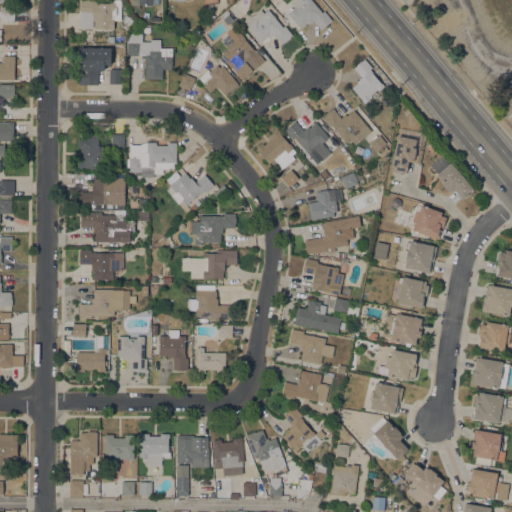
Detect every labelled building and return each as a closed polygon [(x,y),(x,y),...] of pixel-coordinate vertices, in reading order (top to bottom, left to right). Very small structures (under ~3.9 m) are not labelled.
[(121,20),(114,20),(114,29),(110,29),(110,28),(94,28),(94,20),(92,20),(92,14),(80,14),(80,0),(92,0),(92,2),(95,2),(109,2),(114,2),(121,2),(121,20)] [(287,13),(296,6),(293,5),(291,2),(293,0),(312,0),(322,12),(324,10),(332,20),(321,29),(313,20),(308,24),(307,22),(306,23),(306,24),(302,27),(300,28),(287,13)] [(0,6),(14,6),(14,21),(0,21),(0,29),(1,29),(1,41),(0,40),(0,6)] [(264,12),(268,9),(283,27),(285,25),(292,34),(290,37),(284,42),(284,41),(281,43),(274,34),(269,37),(268,36),(261,41),(244,20),(246,18),(248,16),(250,15),(252,15),(255,14),(257,12),(260,10),(261,9),(264,12)] [(133,19),(130,24),(123,21),(126,15),(133,19)] [(245,38),(254,50),(255,49),(264,60),(253,70),(253,69),(252,69),(253,70),(242,79),(234,71),(235,70),(230,64),(232,63),(225,54),(224,55),(222,52),(227,47),(222,42),(229,36),(226,32),(234,25),(242,34),(245,38)] [(145,55),(127,55),(127,41),(131,33),(137,33),(137,27),(144,27),(143,33),(142,33),(142,41),(150,41),(150,39),(160,39),(160,47),(172,47),(172,66),(171,66),(171,69),(162,69),(162,78),(145,78),(145,55)] [(111,47),(111,64),(104,64),(104,70),(98,70),(98,84),(79,84),(78,47),(111,47)] [(0,61),(2,62),(2,55),(15,55),(14,79),(0,79),(0,61)] [(371,95),(372,96),(364,103),(361,100),(362,99),(352,87),(357,82),(356,81),(362,77),(353,68),(364,58),(372,67),(370,69),(373,72),(372,73),(381,83),(382,82),(384,86),(379,91),(377,89),(371,95)] [(239,84),(231,91),(230,90),(225,95),(218,87),(217,89),(215,87),(210,91),(203,84),(203,83),(198,77),(208,69),(209,71),(217,64),(220,67),(222,65),(239,84)] [(109,69),(122,69),(122,83),(109,83),(109,69)] [(184,72),(195,77),(189,90),(178,85),(184,72)] [(0,83),(14,84),(14,97),(0,97),(0,83)] [(332,125),(330,126),(322,117),(325,115),(324,114),(330,109),(330,110),(333,108),(341,117),(345,113),(346,115),(353,109),(371,130),(355,144),(351,138),(346,142),(332,125)] [(285,129),(295,120),(304,129),(308,125),(309,127),(315,121),(329,136),(322,142),(331,152),(317,164),(294,137),(292,138),(285,129)] [(0,121),(13,121),(13,140),(0,140),(0,144),(4,144),(4,156),(0,156),(0,121)] [(272,137),(271,136),(278,129),(281,132),(280,133),(289,143),(289,142),(293,147),(293,148),(296,151),(292,155),(295,158),(282,169),(274,159),(269,163),(259,152),(255,149),(263,143),(264,144),(272,137)] [(112,133),(124,133),(124,147),(112,147),(112,133)] [(379,134),(386,142),(384,144),(388,149),(381,155),(377,151),(376,151),(369,143),(379,134)] [(77,168),(77,158),(80,158),(80,146),(77,146),(77,138),(86,138),(86,135),(97,135),(97,138),(98,138),(98,144),(106,144),(106,160),(110,160),(110,166),(99,166),(99,169),(86,169),(86,168),(77,168)] [(414,158),(413,158),(412,161),(408,161),(408,162),(407,171),(406,171),(405,173),(391,171),(394,156),(393,156),(394,151),(397,135),(416,138),(414,147),(416,147),(416,148),(414,158)] [(190,154),(184,147),(192,139),(198,146),(190,154)] [(129,157),(130,157),(130,144),(139,144),(147,142),(156,142),(156,145),(167,145),(167,142),(176,142),(176,168),(168,168),(163,168),(163,173),(153,173),(153,167),(148,167),(148,166),(141,166),(141,171),(129,171),(129,157)] [(443,154),(474,191),(466,198),(465,197),(463,199),(454,189),(451,193),(448,189),(447,190),(441,182),(442,182),(436,175),(438,173),(430,164),(443,154)] [(324,178),(319,171),(325,168),(330,175),(324,178)] [(289,187),(280,177),(290,169),(299,178),(297,180),(300,182),(292,190),(289,187)] [(353,171),(353,173),(360,170),(363,178),(357,181),(357,183),(345,188),(340,176),(353,171)] [(190,177),(191,177),(195,181),(204,173),(214,185),(205,192),(203,190),(189,202),(190,202),(186,205),(182,200),(178,203),(171,195),(175,191),(169,184),(172,181),(173,182),(185,172),(190,177)] [(124,210),(91,209),(91,206),(80,206),(80,191),(92,192),(92,185),(93,185),(94,177),(125,177),(124,210)] [(0,179),(14,179),(14,194),(0,194),(0,179)] [(222,184),(226,188),(216,197),(212,192),(222,184)] [(342,199),(335,200),(337,211),(333,211),(334,215),(310,219),(307,202),(317,200),(316,192),(318,191),(318,190),(328,189),(328,190),(333,189),(333,190),(341,189),(342,199)] [(0,198),(11,199),(11,213),(0,212),(0,198)] [(147,198),(147,207),(138,207),(139,198),(147,198)] [(412,229),(415,221),(412,220),(415,210),(416,211),(419,204),(421,205),(421,204),(442,211),(441,215),(446,217),(443,226),(442,226),(438,237),(436,237),(436,238),(412,229)] [(81,226),(81,211),(102,211),(102,214),(115,214),(115,213),(125,213),(125,220),(126,220),(126,231),(132,231),(132,240),(130,240),(130,241),(95,240),(95,239),(94,239),(94,234),(95,234),(95,232),(93,232),(93,226),(81,226)] [(191,220),(200,221),(200,215),(223,215),(223,213),(235,213),(235,217),(236,217),(236,222),(235,222),(235,227),(223,227),(222,233),(220,233),(220,242),(201,242),(201,244),(194,244),(194,237),(196,237),(196,233),(191,233),(191,232),(191,220)] [(324,236),(321,222),(323,222),(323,221),(358,215),(360,226),(352,227),(354,237),(347,239),(348,244),(334,247),(335,250),(326,252),(326,250),(308,254),(307,253),(306,253),(304,240),(324,236)] [(0,236),(12,236),(12,250),(1,250),(1,254),(1,263),(0,263),(0,236)] [(405,267),(406,261),(405,261),(407,250),(405,249),(407,242),(409,242),(409,241),(436,246),(431,271),(429,271),(405,267)] [(79,248),(91,248),(90,247),(100,248),(100,252),(123,252),(123,269),(118,269),(118,270),(115,270),(115,277),(113,277),(113,279),(93,279),(93,277),(93,276),(92,276),(92,271),(93,271),(93,270),(90,270),(90,263),(79,263),(79,248)] [(190,277),(190,270),(181,270),(181,257),(186,257),(186,256),(189,256),(189,257),(203,257),(203,252),(217,251),(217,249),(236,249),(236,264),(224,264),(224,270),(223,270),(223,277),(190,277)] [(511,250),(511,251),(511,277),(497,275),(498,268),(499,262),(498,262),(499,252),(502,252),(503,249),(511,250)] [(318,260),(317,262),(320,263),(334,266),(335,266),(338,266),(337,272),(343,273),(339,294),(329,292),(330,291),(315,288),(315,289),(310,288),(313,274),(303,272),(306,257),(318,260)] [(397,302),(399,294),(396,294),(399,277),(402,277),(402,276),(426,280),(425,284),(428,285),(423,307),(397,302)] [(0,282),(1,282),(1,288),(0,288),(0,289),(1,289),(1,291),(11,291),(11,294),(12,294),(12,298),(11,298),(11,299),(12,299),(12,305),(0,305),(0,282)] [(188,298),(195,298),(195,289),(196,289),(196,284),(214,285),(214,289),(216,289),(216,298),(217,298),(217,304),(230,304),(230,319),(208,319),(208,316),(195,316),(195,310),(188,310),(188,298)] [(487,311),(481,310),(484,296),(485,296),(487,284),(511,287),(511,305),(511,306),(510,306),(509,315),(487,311)] [(123,289),(123,290),(129,290),(129,309),(123,308),(123,309),(114,309),(114,315),(91,315),(91,317),(79,317),(79,303),(91,303),(91,297),(93,297),(93,288),(123,289)] [(348,300),(348,304),(359,307),(357,315),(346,312),(333,309),(335,297),(348,300)] [(337,332),(293,323),(297,306),(306,308),(308,299),(310,300),(310,299),(321,301),(320,304),(326,305),(324,313),(341,317),(337,332)] [(423,318),(421,330),(419,337),(417,336),(415,344),(391,339),(392,337),(381,335),(386,313),(396,315),(396,313),(423,318)] [(508,324),(508,325),(511,326),(510,332),(507,331),(507,332),(510,333),(509,343),(505,343),(504,350),(478,346),(480,333),(479,333),(480,323),(486,324),(487,321),(508,324)] [(0,322),(8,323),(8,334),(9,334),(9,336),(8,336),(8,338),(0,338),(0,322)] [(85,323),(85,335),(72,335),(73,322),(85,323)] [(218,336),(219,324),(232,324),(232,337),(218,336)] [(304,330),(303,333),(325,337),(324,343),(334,345),(332,357),(322,355),(320,363),(300,359),(302,350),(300,350),(301,344),(289,342),(290,338),(289,337),(290,332),(291,332),(292,328),(304,330)] [(159,339),(159,335),(168,335),(168,329),(179,329),(179,335),(186,335),(186,339),(184,339),(184,353),(185,353),(185,357),(188,357),(188,369),(173,369),(173,356),(167,356),(167,355),(159,355),(159,339)] [(117,335),(127,335),(127,330),(137,330),(137,335),(144,335),(144,358),(146,358),(146,370),(132,369),(132,358),(125,358),(125,355),(124,355),(124,356),(119,356),(117,356),(117,335)] [(368,338),(369,334),(370,331),(376,333),(375,339),(368,338)] [(104,366),(105,366),(105,371),(95,371),(95,368),(84,368),(84,370),(75,370),(75,366),(76,366),(76,351),(97,351),(97,348),(96,348),(97,335),(103,335),(103,347),(105,347),(105,348),(108,348),(108,353),(105,353),(104,353),(104,360),(106,360),(106,364),(104,364),(104,366)] [(12,366),(0,366),(0,343),(12,343),(12,354),(23,354),(22,365),(12,365),(12,366)] [(225,352),(225,369),(205,369),(205,372),(196,372),(196,346),(204,347),(204,352),(217,352),(225,352)] [(418,354),(414,377),(411,376),(410,380),(387,375),(387,374),(384,373),(385,367),(384,367),(387,356),(390,356),(392,348),(418,354)] [(476,356),(503,361),(502,362),(509,364),(504,387),(498,386),(498,388),(471,382),(476,356)] [(346,365),(344,373),(336,371),(338,364),(346,365)] [(321,373),(319,382),(329,384),(325,402),(316,399),(315,400),(294,395),(293,398),(281,395),(284,381),(296,383),(298,377),(300,377),(300,376),(299,376),(301,371),(302,369),(321,373)] [(403,387),(400,401),(399,401),(397,413),(370,408),(371,402),(370,402),(373,390),(374,390),(375,382),(403,387)] [(505,397),(504,403),(502,402),(502,403),(505,404),(503,414),(500,414),(499,422),(473,417),(475,408),(476,408),(477,405),(473,404),(475,394),(479,395),(479,391),(503,396),(503,397),(505,397)] [(288,430),(287,430),(292,425),(284,416),(294,406),(302,415),(300,416),(303,420),(302,420),(312,431),(313,430),(315,433),(320,428),(325,434),(320,439),(307,451),(301,445),(296,450),(283,435),(288,430)] [(387,419),(393,426),(394,425),(401,432),(400,433),(402,436),(399,439),(408,449),(405,451),(406,452),(400,457),(399,456),(397,458),(373,432),(369,427),(382,415),(386,420),(387,419)] [(246,435),(247,435),(247,434),(255,430),(255,431),(262,429),(266,438),(268,437),(269,439),(275,437),(286,464),(274,468),(269,456),(260,460),(258,456),(255,458),(246,435)] [(505,451),(503,460),(491,458),(490,465),(473,462),(474,456),(472,455),(474,448),(470,447),(472,441),(474,429),(501,433),(500,438),(500,441),(502,442),(501,450),(499,449),(499,450),(505,451)] [(82,474),(70,474),(70,470),(70,440),(79,440),(79,431),(87,431),(87,430),(96,430),(96,431),(97,431),(97,455),(93,455),(93,463),(87,463),(87,460),(82,460),(82,469),(82,474)] [(0,433),(18,433),(18,439),(17,439),(17,456),(10,456),(10,468),(0,468),(0,433)] [(146,464),(146,456),(145,456),(145,458),(143,458),(143,433),(149,433),(149,435),(160,435),(160,433),(169,433),(169,437),(168,437),(168,452),(162,452),(161,465),(155,464),(146,464)] [(105,458),(104,434),(113,434),(113,437),(129,437),(130,451),(133,451),(133,459),(126,459),(126,458),(119,458),(105,458)] [(177,434),(193,434),(193,436),(208,436),(208,447),(209,447),(208,466),(191,466),(191,462),(177,462),(177,434)] [(244,461),(242,462),(243,474),(223,476),(222,467),(215,468),(212,439),(221,438),(221,442),(232,441),(232,437),(242,437),(244,461)] [(349,445),(347,457),(334,454),(337,443),(349,445)] [(327,463),(325,472),(311,469),(312,460),(327,463)] [(444,480),(440,485),(446,489),(438,499),(432,495),(405,475),(405,474),(404,473),(412,462),(423,470),(425,466),(429,469),(429,468),(438,474),(437,475),(444,480)] [(354,493),(345,492),(345,495),(329,493),(334,464),(351,467),(351,463),(358,464),(354,493)] [(189,475),(188,495),(176,495),(176,464),(188,464),(188,475),(189,475)] [(506,499),(493,497),(493,498),(472,495),(472,491),(467,491),(468,480),(469,481),(471,468),(497,472),(496,481),(509,483),(506,499)] [(282,482),(281,495),(269,495),(269,477),(280,477),(280,482),(282,482)] [(83,492),(82,492),(82,497),(70,497),(70,492),(69,492),(69,479),(83,479),(83,492)] [(134,494),(121,494),(121,480),(134,480),(134,494)] [(139,481),(151,481),(151,494),(139,494),(139,481)] [(243,481),(255,481),(255,495),(243,495),(243,481)] [(462,511),(464,502),(491,507),(490,511),(462,511)]
